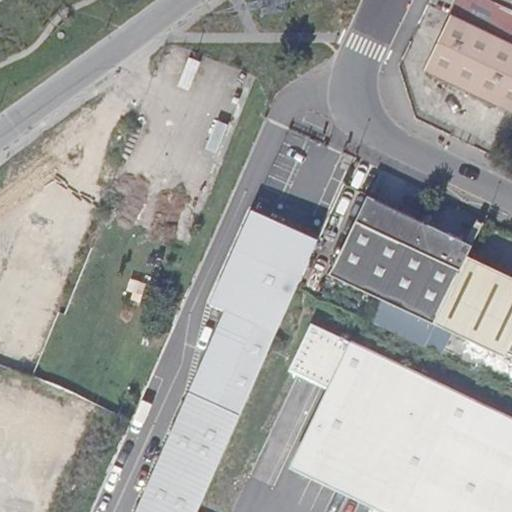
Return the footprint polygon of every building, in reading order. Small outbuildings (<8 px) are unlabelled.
[(511,0),(493,0),(511,9),(511,0)] [(427,67),(511,107),(511,40),(453,12),(427,67)] [(334,273),(438,322),(467,261),(474,245),(372,195),(334,273)] [(318,234),(252,207),(214,299),(280,326),(297,285),(318,234)] [(511,281),(467,261),(438,322),(505,355),(508,347),(511,348),(511,281)] [(511,511),(511,417),(313,323),(295,361),(336,380),(308,439),(307,438),(293,466),(312,475),(376,505),(372,511),(511,511)] [(141,511),(199,511),(227,446),(241,412),(192,392),(141,511)]
